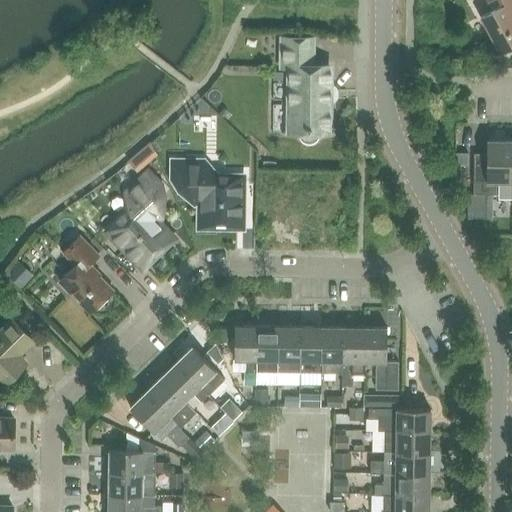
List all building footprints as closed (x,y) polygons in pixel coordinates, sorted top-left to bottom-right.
[(511,51),(511,0),(485,0),(491,10),(479,17),(500,54),(503,52),(505,56),(511,51)] [(288,132),(299,133),(299,134),(299,135),(299,136),(300,136),(300,137),(300,138),(301,138),(301,139),(302,139),(302,140),(303,140),(304,141),(305,141),(306,142),(307,142),(308,142),(309,142),(310,142),(311,142),(311,141),(312,141),(313,141),(313,140),(314,140),(315,139),(316,138),(316,137),(317,137),(317,136),(317,135),(318,134),(318,133),(329,133),(330,104),(328,104),(328,66),(311,66),(312,39),(281,39),(281,67),(288,67),(288,84),(293,84),(292,105),(289,105),(288,132)] [(498,198),(511,198),(511,141),(487,141),(487,167),(473,166),(473,194),(498,195),(498,198)] [(150,143),(136,155),(144,164),(156,154),(150,143)] [(455,147),(455,167),(469,167),(469,156),(469,147),(455,147)] [(200,226),(240,226),(241,178),(202,178),(202,162),(173,162),(173,178),(179,189),(195,190),(194,202),(200,202),(200,226)] [(159,217),(150,208),(161,198),(159,185),(147,173),(126,194),(132,199),(104,226),(142,266),(171,238),(155,222),(159,217)] [(468,195),(467,219),(492,219),(492,195),(468,195)] [(88,265),(98,255),(79,236),(63,252),(75,265),(59,281),(90,313),(112,290),(88,265)] [(102,248),(92,238),(89,241),(99,251),(102,248)] [(5,274),(20,288),(29,279),(18,269),(22,265),(18,260),(5,274)] [(0,331),(0,383),(2,386),(25,363),(18,355),(32,341),(12,320),(0,331)] [(255,372),(256,326),(234,326),(233,359),(245,359),(245,372),(255,372)] [(278,326),(256,326),(255,372),(266,372),(277,372),(278,326)] [(299,327),(278,326),(277,372),(288,372),(299,372),(299,327)] [(299,327),(299,372),(309,372),(320,373),(321,327),(299,327)] [(342,327),(321,327),(320,373),(332,373),(341,373),(342,373),(342,327)] [(364,377),(364,361),(364,327),(342,327),(342,373),(341,373),(341,386),(349,386),(352,382),(352,377),(364,377)] [(386,328),(364,327),(364,361),(375,361),(375,389),(397,390),(398,361),(386,361),(386,328)] [(229,342),(229,329),(215,329),(215,341),(229,342)] [(192,346),(176,362),(208,395),(224,379),(192,346)] [(208,395),(176,362),(160,377),(184,401),(192,393),(201,402),(208,395)] [(243,386),(255,386),(255,372),(243,372),(243,386)] [(160,377),(145,392),(177,425),(180,427),(195,412),(184,401),(160,377)] [(268,406),(268,390),(255,390),(255,406),(268,406)] [(177,425),(145,392),(129,407),(161,440),(177,425)] [(321,407),(321,395),(306,395),(306,406),(321,407)] [(363,395),(363,405),(402,406),(402,395),(363,395)] [(283,396),(283,407),(295,407),(298,407),(298,397),(283,396)] [(341,407),(341,396),(327,396),(327,407),(341,407)] [(235,404),(226,413),(232,420),(242,410),(235,404)] [(361,420),(361,407),(348,407),(348,420),(361,420)] [(384,430),(429,431),(429,409),(368,408),(368,419),(377,419),(377,431),(383,431),(384,430)] [(215,424),(221,430),(232,420),(226,413),(215,424)] [(0,447),(13,448),(13,420),(0,419),(0,447)] [(384,430),(383,431),(383,452),(429,452),(429,431),(384,430)] [(205,431),(194,442),(201,450),(213,439),(205,431)] [(347,449),(348,435),(335,435),(335,449),(347,449)] [(180,444),(193,458),(201,450),(194,442),(188,436),(180,444)] [(109,450),(108,472),(154,473),(155,445),(138,437),(138,451),(109,450)] [(370,473),(383,473),(429,474),(429,452),(383,452),(383,460),(370,460),(370,473)] [(350,468),(351,453),(347,453),(334,453),(334,468),(350,468)] [(169,473),(169,463),(156,462),(155,472),(169,473)] [(154,473),(108,472),(108,494),(154,495),(154,473)] [(168,487),(182,487),(183,473),(168,473),(168,487)] [(429,474),(383,473),(383,485),(374,484),(374,495),(383,495),(428,495),(429,474)] [(347,493),(347,478),(333,478),(333,485),(333,493),(347,493)] [(108,494),(107,511),(162,511),(163,507),(153,507),(153,495),(154,495),(108,494)] [(383,495),(382,511),(428,511),(428,495),(383,495)] [(344,502),(329,501),(329,511),(337,511),(343,511),(344,502)] [(182,511),(182,504),(172,503),(171,503),(170,511),(182,511)]
